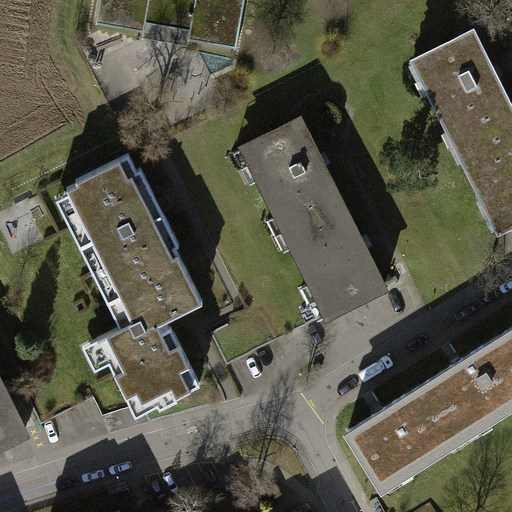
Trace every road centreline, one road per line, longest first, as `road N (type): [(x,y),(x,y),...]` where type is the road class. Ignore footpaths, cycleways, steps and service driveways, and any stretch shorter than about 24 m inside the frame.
road 1 (residential): [(290,407),(0,493)]
road 2 (residential): [(290,407),(511,275)]
road 3 (residential): [(349,511),(290,407)]
